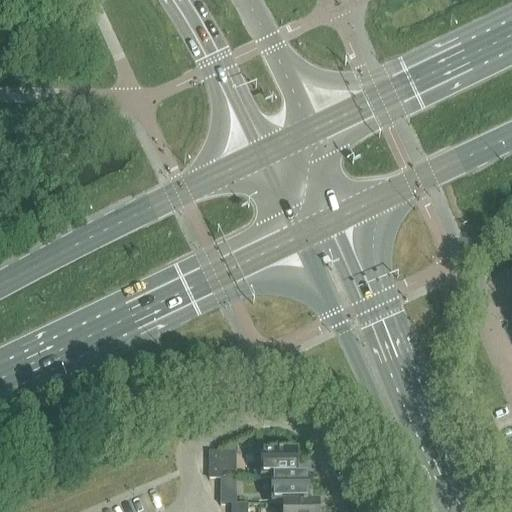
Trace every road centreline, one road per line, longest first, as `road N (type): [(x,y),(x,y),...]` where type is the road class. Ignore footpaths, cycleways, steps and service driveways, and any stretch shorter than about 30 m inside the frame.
road 1 (secondary): [(0,377),(297,237)]
road 2 (tertiary): [(462,511),(342,215)]
road 3 (tertiary): [(297,237),(424,511)]
road 4 (secondary): [(260,157),(0,289)]
road 5 (secondary): [(511,35),(309,133)]
road 6 (secondary): [(342,215),(511,135)]
road 7 (tertiary): [(178,0),(260,157)]
road 8 (residential): [(361,511),(319,428),(288,412),(254,414)]
road 9 (tertiary): [(309,133),(245,0)]
road 10 (residential): [(204,503),(190,446),(254,414)]
